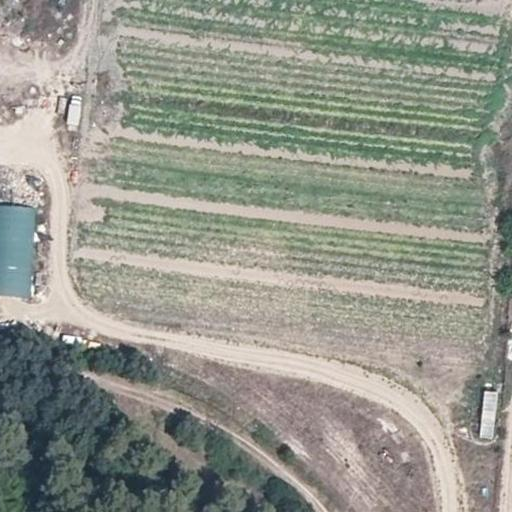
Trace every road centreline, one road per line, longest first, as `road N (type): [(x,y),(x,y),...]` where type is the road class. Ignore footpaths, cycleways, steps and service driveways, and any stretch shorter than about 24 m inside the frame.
road 1 (track): [(0,154),(30,156),(61,188),(55,241),(63,298),(89,319),(255,359),(406,511)]
road 2 (track): [(0,356),(117,381),(203,414),(262,451),(325,511)]
